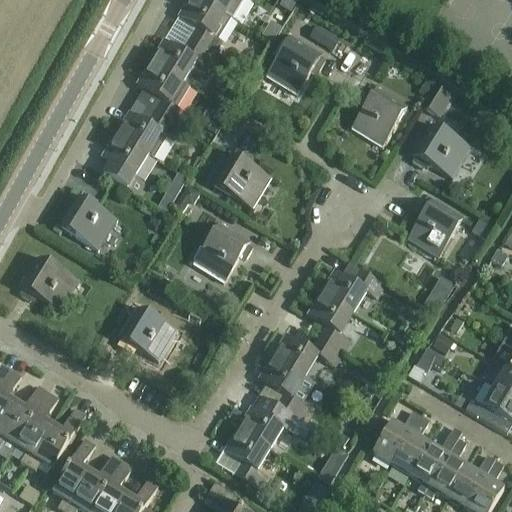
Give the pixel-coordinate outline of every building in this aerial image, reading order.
[(231,25),(232,23),(193,0),(190,0),(179,20),(197,31),(189,44),(214,59),(223,45),(218,42),(230,24),(231,25)] [(193,0),(232,23),(245,1),(246,0),(193,0)] [(332,55),(339,43),(316,29),(309,41),(332,55)] [(319,74),(326,64),(319,61),(320,59),(289,41),(266,80),(297,98),(313,71),(319,74)] [(182,55),(164,44),(150,67),(183,87),(183,86),(196,65),(207,71),(214,59),(189,44),(182,55)] [(248,79),(255,67),(240,57),(233,70),(248,79)] [(150,67),(137,89),(161,104),(154,116),(179,131),(187,118),(177,112),(190,91),(190,90),(183,86),(183,87),(150,67)] [(427,102),(435,89),(426,83),(418,97),(427,102)] [(436,89),(422,111),(439,122),(453,100),(436,89)] [(374,94),(369,90),(362,100),(368,104),(351,131),(382,150),(406,112),(375,93),(374,94)] [(179,131),(154,116),(144,110),(137,122),(128,117),(115,139),(148,159),(154,163),(167,142),(171,144),(179,131)] [(453,182),(463,165),(471,152),(433,128),(414,159),(416,159),(412,165),(422,172),(426,166),(453,182)] [(138,199),(146,187),(135,180),(148,159),(115,139),(101,161),(120,172),(113,184),(138,199)] [(246,160),(237,154),(234,159),(233,159),(214,189),(253,213),(271,182),(243,165),(246,160)] [(94,202),(84,196),(80,201),(79,201),(60,231),(99,255),(118,225),(90,207),(94,202)] [(431,206),(425,202),(419,212),(425,216),(408,243),(438,262),(462,223),(432,204),(431,206)] [(487,245),(493,234),(479,225),(472,236),(487,245)] [(194,268),(207,276),(224,286),(241,259),(247,262),(253,253),(247,249),(248,248),(231,237),(217,229),(202,255),(199,253),(193,264),(195,265),(194,268)] [(60,316),(71,299),(79,286),(41,262),(22,292),(23,293),(20,299),(30,305),(34,300),(60,316)] [(321,297),(353,317),(366,297),(376,303),(384,289),(350,268),(342,280),(335,275),(321,297)] [(342,358),(350,344),(340,338),(353,317),(321,297),(308,319),(326,330),(318,343),(342,358)] [(430,298),(424,308),(438,317),(444,306),(430,298)] [(480,314),(486,305),(473,298),(468,307),(480,314)] [(158,367),(177,336),(139,312),(120,343),(121,343),(118,349),(128,355),(131,350),(158,367)] [(311,354),(286,338),(272,362),(315,388),(315,387),(305,381),(317,360),(334,370),(342,358),(318,343),(311,354)] [(300,426),(308,413),(302,409),(315,388),(272,362),(259,383),(284,398),(276,411),(300,426)] [(0,390),(11,374),(1,368),(0,369),(0,390)] [(511,403),(511,377),(505,373),(493,392),(511,403)] [(0,432),(14,410),(6,405),(21,380),(11,374),(0,390),(0,432)] [(511,403),(493,392),(493,393),(484,388),(473,406),(471,404),(465,414),(507,439),(511,429),(511,403)] [(15,449),(47,396),(38,390),(22,415),(14,410),(0,432),(0,451),(5,443),(15,449)] [(27,470),(50,433),(43,428),(58,403),(47,396),(15,449),(26,456),(20,466),(27,470)] [(270,422),(252,411),(237,434),(269,454),(283,432),(293,438),(300,426),(276,411),(270,422)] [(53,473),(85,420),(75,413),(59,438),(50,433),(27,470),(36,476),(42,466),(53,473)] [(391,469),(420,420),(412,415),(401,432),(391,426),(372,457),(391,469)] [(409,480),(428,448),(419,443),(429,425),(420,420),(391,469),(409,480)] [(259,494),(267,481),(257,474),(269,454),(237,434),(224,456),(243,467),(235,479),(259,494)] [(439,455),(428,448),(409,480),(422,487),(417,495),(424,499),(428,491),(457,442),(449,437),(439,455)] [(457,442),(428,491),(424,499),(432,503),(436,496),(446,502),(464,471),(456,465),(466,447),(457,442)] [(67,511),(90,476),(83,472),(96,450),(85,443),(52,496),(64,503),(57,511),(67,511)] [(92,511),(122,466),(112,460),(98,481),(90,476),(67,511),(92,511)] [(461,511),(465,511),(494,464),(486,460),(476,477),(464,471),(446,502),(461,511)] [(491,511),(503,494),(492,487),(503,470),(494,464),(465,511),(491,511)] [(118,511),(126,499),(119,494),(132,472),(122,466),(92,511),(118,511)] [(136,504),(126,499),(118,511),(145,511),(160,489),(149,482),(136,504)] [(237,511),(210,495),(204,506),(213,511),(237,511)]
